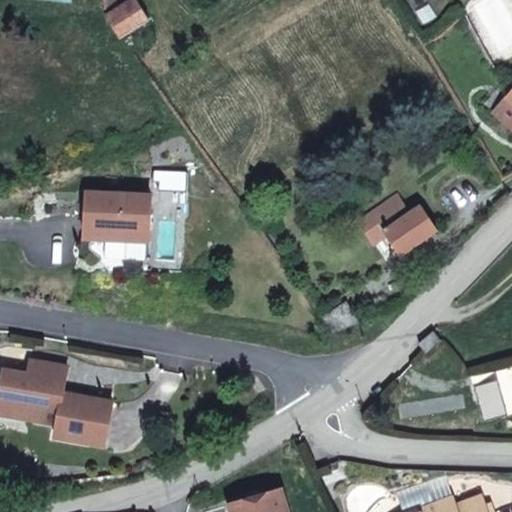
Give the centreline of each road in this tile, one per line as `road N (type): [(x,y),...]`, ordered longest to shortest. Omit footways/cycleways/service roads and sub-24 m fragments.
road 1 (residential): [(358,375),(0,310)]
road 2 (unclassified): [(358,375),(511,221)]
road 3 (unclassified): [(511,456),(366,444),(338,414)]
road 4 (unclassified): [(170,486),(338,414)]
